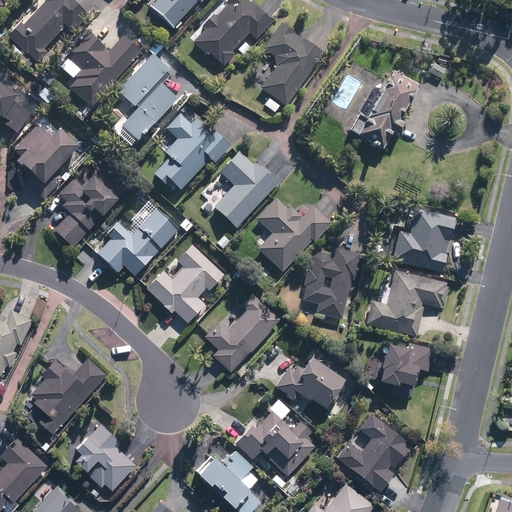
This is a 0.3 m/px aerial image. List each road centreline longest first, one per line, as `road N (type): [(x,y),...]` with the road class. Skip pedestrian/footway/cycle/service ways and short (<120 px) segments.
road 1 (residential): [(456,458),(511,215)]
road 2 (residential): [(170,405),(156,362),(104,309),(71,287),(0,264)]
road 3 (residential): [(354,0),(511,37)]
